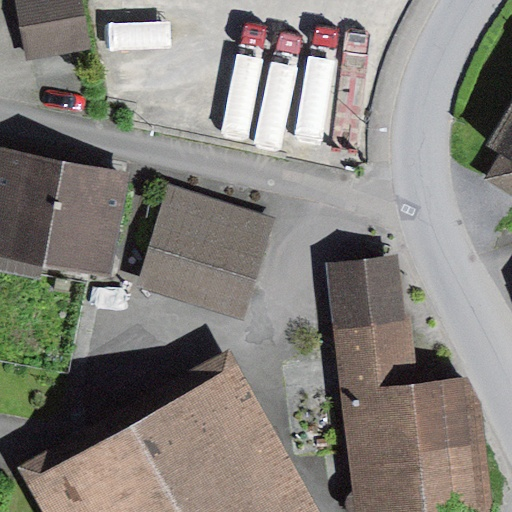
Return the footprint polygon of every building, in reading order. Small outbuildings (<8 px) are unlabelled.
[(13,0),(24,65),(92,53),(82,0),(13,0)] [(511,195),(511,109),(492,147),(503,154),(487,182),(511,195)] [(129,180),(0,156),(0,257),(111,278),(129,180)] [(274,218),(167,189),(138,292),(245,321),(274,218)] [(400,264),(325,273),(353,511),(492,511),(477,382),(415,389),(400,264)] [(316,511),(233,361),(21,473),(42,511),(316,511)]
